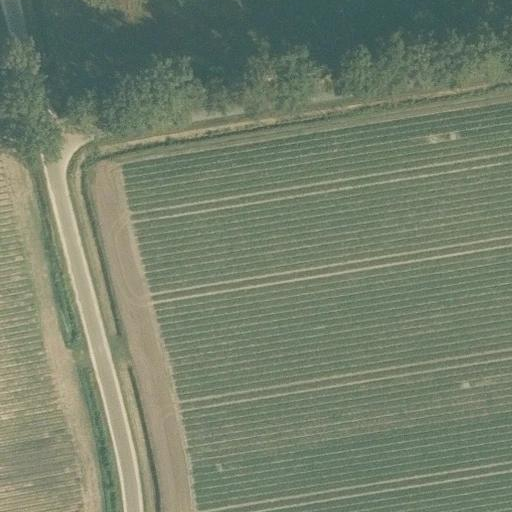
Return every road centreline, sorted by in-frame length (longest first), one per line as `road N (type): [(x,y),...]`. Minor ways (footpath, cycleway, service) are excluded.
road 1 (unclassified): [(51,148),(511,71)]
road 2 (unclassified): [(128,511),(126,468),(51,148)]
road 3 (unclassified): [(51,148),(17,0)]
